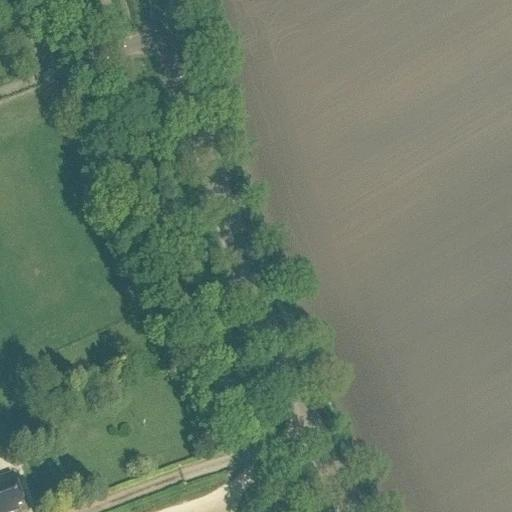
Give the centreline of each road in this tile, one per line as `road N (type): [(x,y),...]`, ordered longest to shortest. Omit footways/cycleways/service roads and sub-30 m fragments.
road 1 (tertiary): [(348,511),(240,272),(170,33)]
road 2 (unclassified): [(170,33),(59,68),(42,57),(18,0)]
